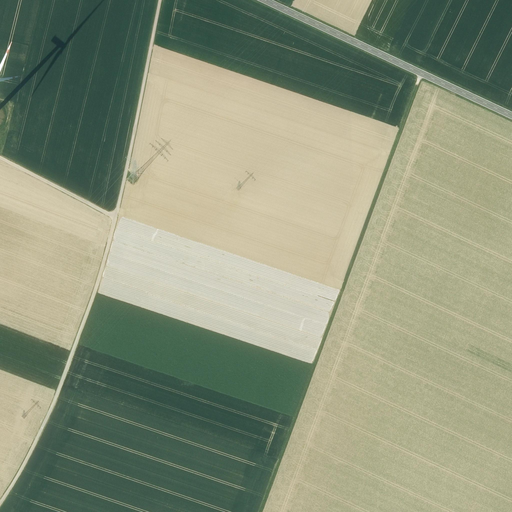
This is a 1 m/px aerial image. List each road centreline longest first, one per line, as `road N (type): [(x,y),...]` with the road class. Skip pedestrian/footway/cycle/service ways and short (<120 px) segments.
road 1 (track): [(164,0),(119,221),(42,438),(0,504)]
road 2 (track): [(420,75),(259,511)]
road 3 (secondary): [(511,118),(258,0)]
road 4 (track): [(0,158),(119,221)]
